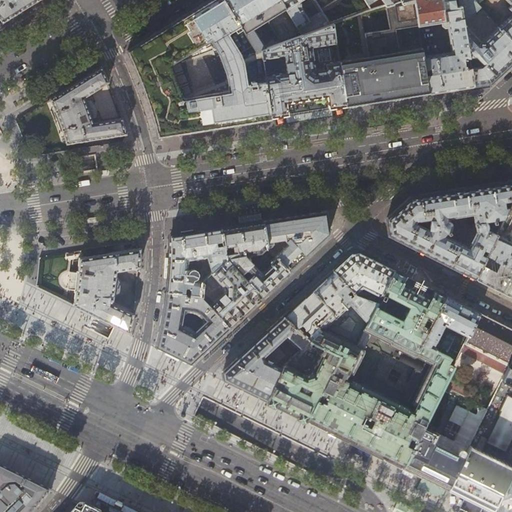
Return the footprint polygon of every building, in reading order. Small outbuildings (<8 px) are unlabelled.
[(0,0),(0,20),(2,22),(14,15),(38,0),(0,0)] [(140,82),(144,93),(147,104),(151,115),(154,126),(157,137),(229,125),(270,118),(259,50),(255,51),(223,0),(208,0),(197,7),(165,27),(126,51),(131,61),(136,72),(140,82)] [(223,0),(255,51),(259,50),(301,34),(279,0),(223,0)] [(279,0),(301,34),(328,24),(317,7),(316,5),(308,10),(311,16),(301,22),(299,18),(300,17),(293,7),(294,7),(293,3),(297,0),(279,0)] [(366,56),(337,60),(345,106),(349,106),(364,103),(408,96),(428,93),(422,57),(417,26),(412,0),(398,0),(391,2),(383,5),(370,9),(359,13),(366,56)] [(454,0),(412,0),(417,26),(446,21),(451,52),(422,57),(428,93),(447,90),(472,86),(463,28),(462,23),(459,6),(455,6),(454,0)] [(458,0),(459,6),(462,23),(480,7),(477,4),(473,0),(458,0)] [(511,0),(505,0),(510,5),(507,8),(509,9),(511,7),(511,14),(499,27),(511,41),(511,0)] [(331,23),(328,24),(301,34),(259,50),(270,118),(292,115),(322,110),(341,107),(345,106),(337,60),(322,62),(322,67),(313,68),(310,47),(334,43),(331,23)] [(467,27),(463,28),(472,86),(480,85),(489,83),(505,69),(511,62),(511,41),(499,27),(484,41),(480,41),(467,27)] [(107,82),(101,67),(70,86),(49,99),(53,109),(62,133),(69,151),(93,147),(122,142),(126,136),(121,118),(92,123),(83,97),(107,82)] [(61,158),(51,160),(52,167),(62,165),(61,158)] [(453,190),(410,197),(386,220),(387,227),(388,235),(475,278),(485,256),(479,254),(482,248),(488,251),(495,236),(496,234),(486,229),(487,227),(487,225),(487,223),(486,221),(503,218),(508,207),(503,208),(503,201),(511,200),(511,199),(511,195),(510,181),(453,190)] [(511,199),(511,200),(508,207),(503,218),(498,230),(504,233),(511,216),(511,199)] [(296,216),(262,221),(266,248),(288,271),(297,262),(328,233),(325,211),(309,214),(296,216)] [(240,225),(220,228),(225,258),(261,296),(277,281),(288,271),(266,248),(262,221),(240,225)] [(225,258),(220,228),(196,232),(169,236),(169,257),(168,263),(168,273),(166,291),(199,296),(200,282),(196,281),(196,277),(197,274),(197,272),(196,271),(196,270),(195,269),(193,269),(192,268),(192,266),(209,264),(211,272),(225,258)] [(511,245),(495,236),(488,251),(485,256),(475,278),(486,284),(505,294),(511,297),(511,245)] [(116,293),(117,292),(118,290),(118,286),(118,284),(117,282),(116,281),(115,279),(116,271),(138,267),(139,249),(138,249),(138,248),(100,255),(79,258),(78,273),(76,291),(75,294),(75,297),(73,305),(74,306),(74,307),(78,308),(82,310),(95,316),(128,332),(128,333),(128,332),(131,318),(132,314),(111,304),(112,296),(114,295),(115,294),(116,293)] [(343,260),(332,270),(354,293),(360,287),(379,296),(393,270),(376,262),(357,252),(350,253),(343,260)] [(212,291),(203,300),(228,327),(244,311),(261,296),(225,258),(211,272),(210,273),(222,286),(221,292),(217,291),(214,294),(212,291)] [(354,294),(354,293),(332,270),(306,294),(282,316),(309,341),(338,355),(305,420),(307,421),(318,426),(354,444),(370,452),(377,455),(388,461),(393,463),(401,467),(404,463),(406,458),(421,427),(455,360),(419,342),(445,296),(438,292),(408,277),(393,270),(379,296),(376,302),(354,294)] [(166,291),(164,309),(162,319),(160,326),(156,346),(175,356),(189,363),(208,345),(219,335),(228,327),(203,300),(199,296),(166,291)] [(463,305),(445,296),(419,342),(455,360),(459,351),(478,313),(479,312),(463,305)] [(511,330),(501,325),(478,313),(459,351),(504,374),(508,366),(511,358),(511,330)] [(298,351),(309,341),(282,316),(222,372),(223,379),(227,381),(243,389),(251,393),(265,400),(281,369),(273,365),(284,355),(277,348),(275,349),(272,346),(283,336),(298,351)] [(309,341),(298,351),(282,366),(281,369),(265,400),(269,402),(285,410),(305,420),(338,355),(309,341)] [(511,365),(510,368),(509,368),(509,367),(508,366),(504,374),(502,378),(511,383),(511,365)] [(511,468),(511,383),(502,378),(482,418),(467,447),(462,459),(454,474),(451,481),(449,485),(447,490),(455,494),(469,501),(491,511),(493,506),(498,496),(511,469),(511,468)] [(433,432),(421,427),(406,458),(404,463),(401,467),(424,479),(447,490),(449,485),(451,481),(454,474),(462,459),(467,447),(482,418),(458,406),(443,437),(433,432)] [(364,463),(370,452),(354,444),(347,455),(364,463)] [(42,502),(50,491),(48,490),(19,476),(0,466),(0,511),(31,511),(34,510),(42,502)] [(511,511),(511,469),(498,496),(493,506),(491,511),(492,511),(511,511)]
